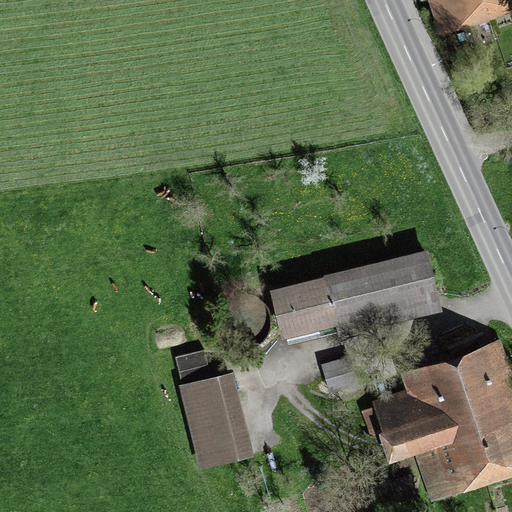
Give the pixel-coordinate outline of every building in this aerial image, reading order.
[(484,20),(478,0),(429,0),(439,32),(484,20)] [(511,0),(478,0),(484,20),(511,12),(511,0)] [(427,248),(268,286),(281,336),(286,335),(288,343),(337,331),(338,334),(442,308),(427,248)] [(405,389),(371,400),(373,406),(362,409),(370,435),(379,433),(387,458),(412,450),(428,500),(511,473),(511,378),(499,337),(398,369),(405,389)] [(180,382),(209,374),(203,348),(174,356),(180,382)] [(352,355),(322,363),(330,393),(360,384),(352,355)] [(209,374),(180,382),(178,382),(199,467),(253,453),(232,369),(209,374)] [(409,477),(379,486),(385,502),(414,493),(409,477)]
